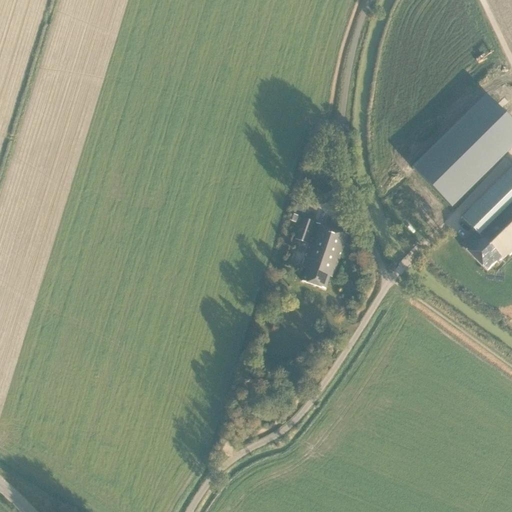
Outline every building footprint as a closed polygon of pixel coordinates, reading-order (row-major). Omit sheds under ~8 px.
[(413,169),(450,206),(511,144),(511,121),(487,96),(413,169)] [(511,167),(511,168),(461,218),(475,231),(462,244),(464,246),(463,248),(487,272),(496,262),(498,264),(502,261),(505,264),(511,258),(509,256),(511,253),(511,167)] [(305,213),(307,207),(297,204),(295,210),(305,213)] [(308,244),(315,223),(315,222),(302,218),(294,239),(308,244)] [(348,234),(316,223),(302,267),(306,268),(302,281),(325,289),(329,276),(333,277),(348,234)]
